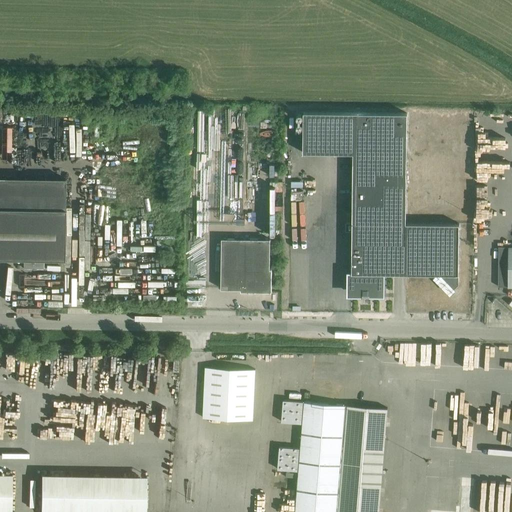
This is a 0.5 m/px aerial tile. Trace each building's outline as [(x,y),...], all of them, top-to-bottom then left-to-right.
[(459,223),(405,223),(407,113),(303,112),(303,152),(353,153),(352,222),(345,222),(345,231),(352,231),(352,291),(380,291),(380,273),(437,273),(452,289),(458,284),(459,223)] [(236,160),(236,168),(260,168),(260,161),(236,160)] [(279,178),(278,161),(267,162),(267,171),(272,171),(273,178),(279,178)] [(100,177),(107,177),(108,168),(100,168),(100,177)] [(64,258),(65,178),(0,176),(0,257),(23,258),(23,268),(43,268),(43,258),(64,258)] [(206,193),(206,203),(217,204),(218,194),(206,193)] [(271,291),(272,268),(270,268),(270,238),(221,238),(221,288),(241,288),(241,291),(271,291)] [(511,245),(498,245),(498,285),(511,285),(511,245)] [(418,359),(431,359),(431,349),(425,349),(425,338),(406,338),(406,361),(414,361),(414,352),(418,352),(418,359)] [(447,361),(448,340),(437,340),(436,360),(447,361)] [(470,341),(457,340),(456,351),(452,350),(451,361),(461,362),(461,353),(468,354),(467,362),(471,362),(473,344),(478,344),(478,342),(470,341)] [(475,365),(510,363),(509,341),(486,342),(487,350),(481,350),(481,353),(475,353),(475,365)] [(297,350),(292,351),(286,352),(287,366),(298,365),(297,350)] [(304,352),(305,359),(323,359),(323,351),(304,352)] [(344,361),(344,352),(327,353),(327,361),(344,361)] [(252,419),(255,369),(205,366),(202,416),(252,419)] [(469,415),(481,416),(483,388),(477,387),(475,408),(471,408),(472,396),(462,396),(460,427),(469,427),(469,415)] [(486,418),(496,419),(499,389),(492,389),(487,389),(485,409),(487,409),(486,417),(479,417),(477,437),(485,438),(486,418)] [(281,421),(302,422),(303,400),(283,399),(281,421)] [(295,511),(378,511),(388,407),(304,401),(295,511)] [(281,439),(300,440),(300,433),(281,432),(281,439)] [(279,446),(278,468),(298,469),(300,447),(279,446)] [(0,469),(0,509),(19,510),(20,470),(0,469)] [(48,510),(131,511),(153,511),(154,471),(48,469),(48,510)] [(438,477),(437,511),(456,511),(457,488),(464,488),(464,477),(438,477)] [(198,509),(210,509),(211,491),(199,490),(198,509)]
